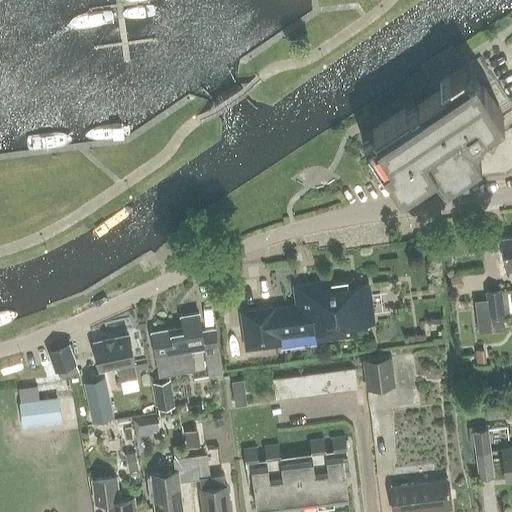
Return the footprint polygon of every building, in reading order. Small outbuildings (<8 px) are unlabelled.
[(482,89),(473,76),(467,66),(440,84),(443,89),(418,105),(416,102),(363,136),(362,134),(360,135),(382,168),(383,167),(382,166),(383,165),(400,190),(435,167),(439,173),(444,169),(450,178),(442,183),(443,184),(446,183),(481,160),(480,158),(480,159),(473,148),(475,143),(482,147),(493,130),(490,126),(503,117),(496,106),(483,87),(482,87),(483,88),(482,89)] [(511,104),(508,98),(496,106),(503,117),(490,126),(493,130),(482,147),(475,143),(473,148),(480,159),(480,158),(481,160),(446,183),(507,175),(511,171),(511,129),(511,128),(511,104)] [(511,237),(502,239),(506,273),(511,272),(511,237)] [(462,276),(450,278),(451,290),(463,288),(462,276)] [(242,313),(247,349),(279,344),(278,332),(317,327),(319,339),(356,334),(355,325),(373,322),(368,286),(353,288),(351,279),(296,286),(299,311),(275,314),(274,309),(242,313)] [(478,335),(505,331),(503,316),(504,316),(501,290),(485,292),(486,300),(474,302),(478,335)] [(208,379),(223,376),(215,331),(201,333),(198,314),(182,317),(183,328),(152,334),(159,376),(193,370),(190,351),(203,349),(208,379)] [(136,377),(133,363),(135,363),(129,337),(94,345),(99,371),(116,367),(119,380),(136,377)] [(55,371),(75,363),(68,345),(48,353),(55,371)] [(485,349),(475,350),(477,363),(487,362),(485,349)] [(362,361),(364,375),(366,391),(395,387),(391,357),(362,361)] [(344,371),(347,392),(357,391),(355,369),(344,371)] [(336,393),(347,392),(344,371),(334,372),(336,393)] [(326,394),(336,393),(334,372),(323,373),(326,394)] [(316,396),(326,394),(323,373),(313,375),(316,396)] [(305,397),(316,396),(313,375),(303,376),(305,397)] [(295,398),(305,397),(303,376),(292,377),(295,398)] [(284,400),(295,398),(292,377),(282,378),(284,400)] [(274,401),(284,400),(282,378),(271,380),(274,401)] [(113,411),(106,380),(88,384),(95,415),(113,411)] [(167,380),(151,384),(157,410),(173,406),(167,380)] [(246,405),(243,381),(243,380),(232,381),(235,406),(246,405)] [(37,387),(18,390),(23,424),(59,419),(56,399),(39,401),(37,387)] [(202,400),(186,403),(187,411),(203,408),(202,400)] [(154,416),(130,420),(131,427),(133,439),(144,437),(150,432),(156,431),(154,416)] [(198,430),(185,432),(187,448),(201,446),(198,430)] [(488,430),(473,432),(476,455),(490,453),(488,430)] [(256,510),(348,499),(345,478),(350,477),(345,437),(331,439),(333,452),(325,452),(323,440),(309,442),(311,454),(280,458),(278,446),(264,448),(265,460),(258,461),(256,448),(243,450),(247,484),(252,483),(256,510)] [(511,449),(502,451),(505,481),(511,480),(511,449)] [(184,458),(188,482),(200,480),(201,490),(200,490),(202,511),(229,511),(226,486),(225,486),(224,476),(210,478),(207,455),(184,458)] [(179,483),(188,482),(184,458),(174,460),(175,472),(177,483),(179,483)] [(182,511),(179,483),(177,483),(175,472),(147,475),(150,496),(153,496),(155,511),(182,511)] [(95,505),(107,503),(108,511),(135,511),(134,499),(119,501),(116,478),(92,481),(95,505)] [(392,511),(442,511),(451,511),(447,478),(389,485),(392,511)]
